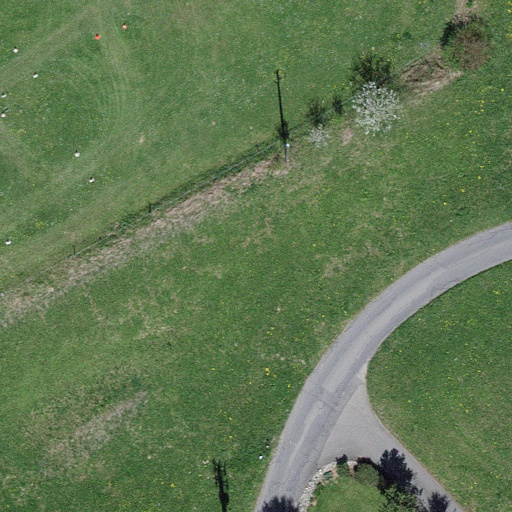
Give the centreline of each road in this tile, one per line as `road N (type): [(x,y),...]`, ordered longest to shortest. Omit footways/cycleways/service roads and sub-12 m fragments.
road 1 (unclassified): [(511,238),(420,282),(386,310),(326,389)]
road 2 (residential): [(326,389),(444,511)]
road 3 (unclassified): [(326,389),(272,511)]
